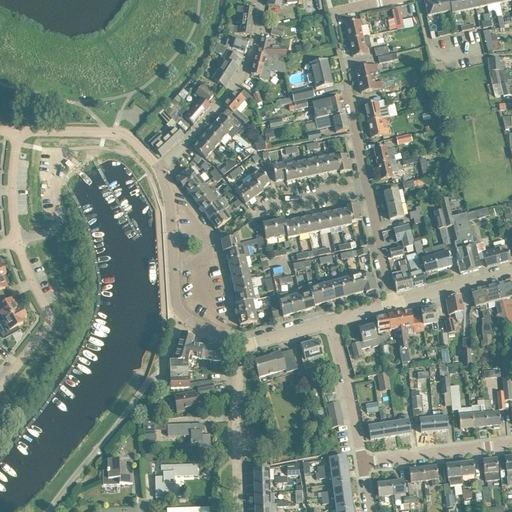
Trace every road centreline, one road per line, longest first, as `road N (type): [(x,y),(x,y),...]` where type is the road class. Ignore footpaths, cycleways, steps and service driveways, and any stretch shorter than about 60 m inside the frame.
road 1 (residential): [(241,345),(178,311),(170,210),(157,170)]
road 2 (residential): [(157,170),(241,77),(261,0)]
road 3 (residential): [(0,394),(51,317),(16,242)]
road 4 (residential): [(239,511),(241,345)]
road 5 (residential): [(157,170),(120,133),(18,131)]
road 6 (residential): [(362,462),(511,444)]
road 7 (residential): [(362,462),(332,321)]
road 8 (residential): [(392,304),(511,270)]
road 9 (residential): [(392,304),(365,184)]
